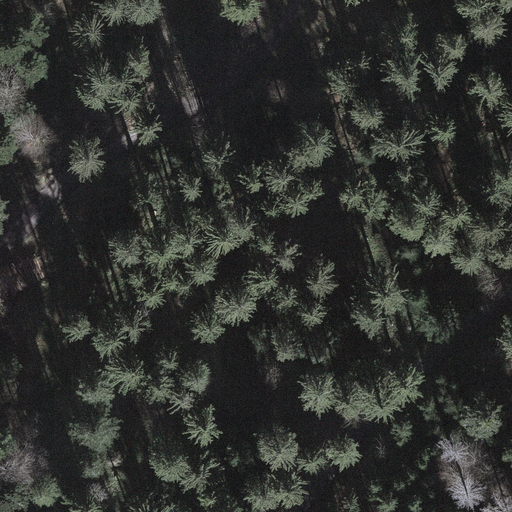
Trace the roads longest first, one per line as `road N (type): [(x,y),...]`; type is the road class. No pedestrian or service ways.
road 1 (track): [(299,0),(258,58),(0,237)]
road 2 (track): [(290,511),(511,298)]
